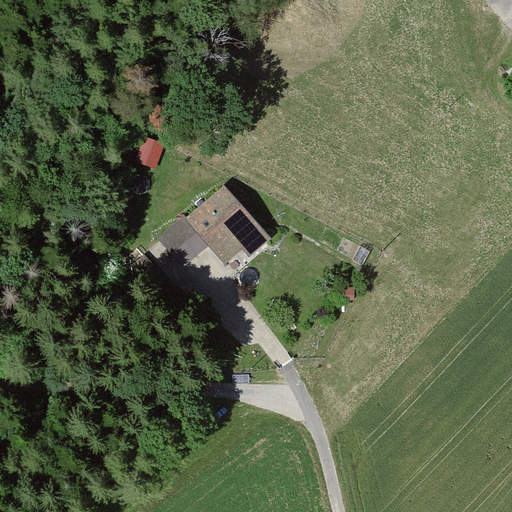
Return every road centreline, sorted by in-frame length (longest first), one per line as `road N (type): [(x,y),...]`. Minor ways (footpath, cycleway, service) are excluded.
road 1 (track): [(0,383),(242,391),(310,403),(342,511)]
road 2 (unclassified): [(161,257),(189,282),(236,298),(310,403)]
